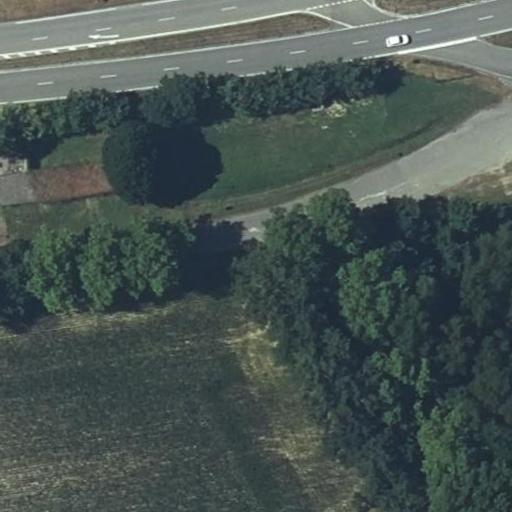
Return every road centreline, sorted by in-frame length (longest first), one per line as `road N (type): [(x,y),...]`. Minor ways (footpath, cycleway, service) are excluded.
road 1 (unclassified): [(0,271),(285,218),(511,141)]
road 2 (primary): [(0,79),(380,30)]
road 3 (primary): [(222,0),(0,31)]
road 4 (unclassified): [(511,61),(380,30)]
road 5 (primary): [(380,30),(511,3)]
